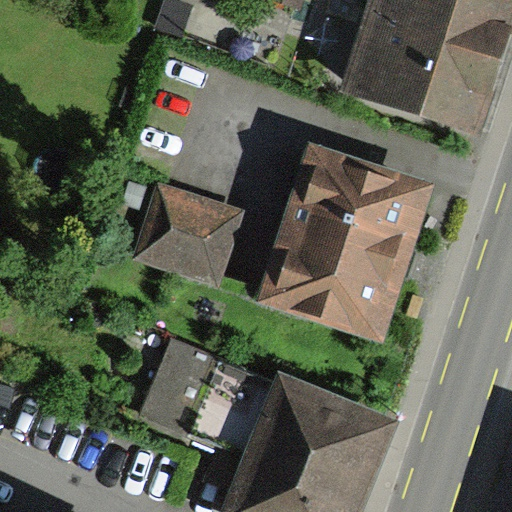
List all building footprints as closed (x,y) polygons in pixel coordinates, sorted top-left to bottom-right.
[(181,37),(191,7),(172,0),(168,0),(158,29),(181,37)] [(264,0),(291,8),(293,0),(264,0)] [(511,0),(372,0),(343,91),(477,134),(511,25),(511,0)] [(261,304),(381,343),(433,185),(313,146),(261,304)] [(222,290),(248,208),(156,179),(129,260),(222,290)] [(222,511),(362,511),(401,417),(279,368),(275,375),(171,333),(137,415),(244,458),(222,511)]
